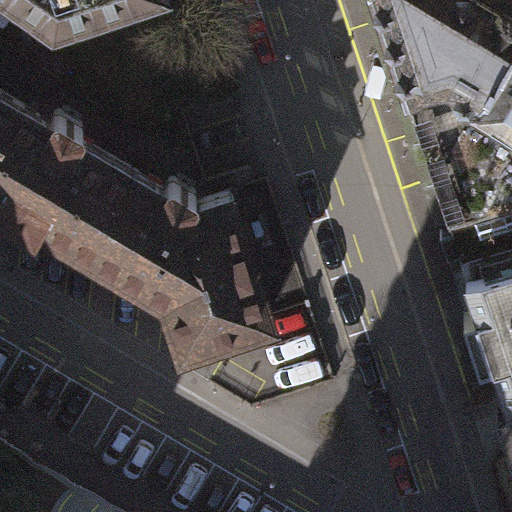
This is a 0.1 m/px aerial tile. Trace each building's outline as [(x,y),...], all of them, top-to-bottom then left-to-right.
[(17,0),(39,15),(44,14),(46,20),(107,0),(17,0)] [(468,103),(511,28),(511,19),(478,0),(370,0),(430,178),(467,162),(480,138),(475,120),(480,110),(468,103)] [(511,128),(511,28),(468,103),(480,110),(511,128)] [(51,120),(0,89),(0,208),(35,230),(42,218),(91,248),(138,170),(80,135),(85,125),(57,109),(51,120)] [(467,162),(430,178),(455,247),(511,229),(511,128),(480,110),(475,120),(480,138),(467,162)] [(166,188),(138,170),(91,248),(166,292),(183,344),(264,317),(271,315),(232,191),(196,203),(196,187),(174,174),(166,188)] [(487,348),(502,393),(511,389),(511,229),(455,247),(470,298),(458,302),(474,352),(487,348)] [(511,389),(502,393),(511,425),(511,389)] [(123,511),(0,439),(0,511),(123,511)]
